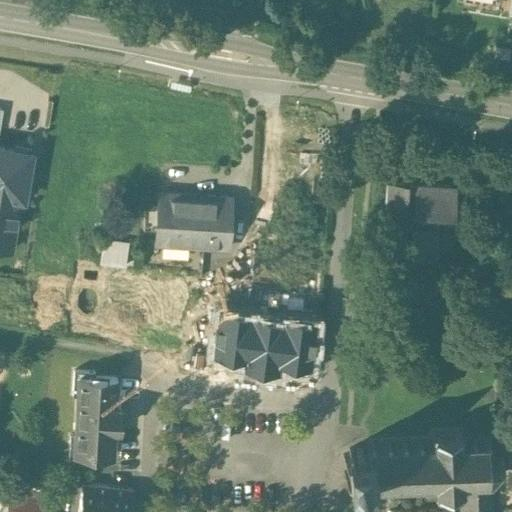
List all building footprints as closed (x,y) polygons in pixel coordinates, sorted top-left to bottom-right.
[(32,152),(0,146),(0,195),(20,199),(24,199),(32,152)] [(455,185),(385,181),(381,248),(410,249),(410,253),(434,255),(437,214),(453,215),(455,185)] [(231,197),(158,192),(155,243),(228,247),(231,197)] [(176,356),(312,370),(329,202),(256,194),(251,249),(234,248),(228,304),(208,302),(211,273),(103,262),(100,288),(182,297),(176,356)] [(20,199),(0,195),(0,248),(11,250),(20,199)] [(104,251),(126,253),(128,239),(105,237),(104,251)] [(171,331),(171,314),(138,313),(138,330),(171,331)] [(76,416),(119,417),(120,406),(115,406),(117,377),(94,376),(94,371),(73,370),(72,394),(77,394),(76,416)] [(119,417),(76,416),(75,436),(70,435),(69,443),(74,444),(74,451),(81,452),(81,457),(89,457),(89,452),(112,454),(114,428),(119,429),(119,417)] [(471,441),(460,441),(460,435),(463,431),(460,429),(457,432),(435,433),(432,430),(429,433),(433,435),(433,442),(421,442),(421,438),(417,438),(417,442),(405,443),(405,438),(401,439),(401,443),(389,443),(389,439),(385,439),(386,443),(373,444),(373,440),(370,440),(370,444),(367,444),(367,447),(365,447),(365,451),(364,451),(364,450),(360,447),(356,447),(353,450),(353,452),(352,452),(352,447),(348,448),(348,452),(346,452),(346,454),(342,454),(342,458),(346,458),(347,471),(343,471),(343,475),(347,475),(347,477),(349,477),(349,481),(353,481),(353,477),(354,477),(354,478),(358,481),(362,480),(365,477),(365,476),(366,476),(366,480),(368,480),(369,483),(371,483),(371,490),(375,490),(375,486),(387,485),(387,489),(391,489),(391,485),(403,485),(403,489),(407,489),(406,484),(419,484),(419,488),(422,488),(422,481),(434,480),(435,486),(432,489),(435,492),(438,489),(459,488),(460,489),(460,511),(489,511),(489,497),(489,482),(492,480),(490,476),(497,468),(501,469),(502,465),(498,464),(498,453),(502,451),(500,447),(496,449),(488,441),(490,437),(486,436),(485,440),(474,440),(474,436),(471,436),(471,441)] [(129,511),(132,487),(81,482),(77,511),(129,511)] [(44,511),(46,500),(11,494),(8,511),(44,511)]
